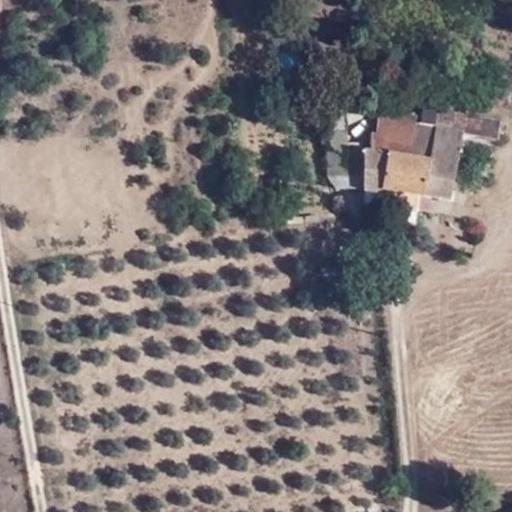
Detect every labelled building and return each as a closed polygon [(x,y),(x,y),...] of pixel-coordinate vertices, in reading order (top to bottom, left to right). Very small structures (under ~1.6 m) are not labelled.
[(417,117),(409,157),(414,158),(418,142),(433,145),(440,112),(419,108),(418,112),(417,117)] [(382,188),(402,191),(409,157),(417,117),(378,109),(375,134),(371,134),(370,151),(363,151),(363,177),(363,190),(381,193),(382,188)] [(499,138),(502,123),(440,112),(433,145),(459,150),(464,132),(499,138)] [(409,157),(402,191),(422,195),(423,195),(433,145),(418,142),(414,158),(409,157)] [(433,145),(423,195),(449,199),(459,150),(433,145)] [(347,177),(363,177),(363,151),(347,150),(347,177)] [(406,239),(406,223),(389,223),(389,239),(406,239)]
